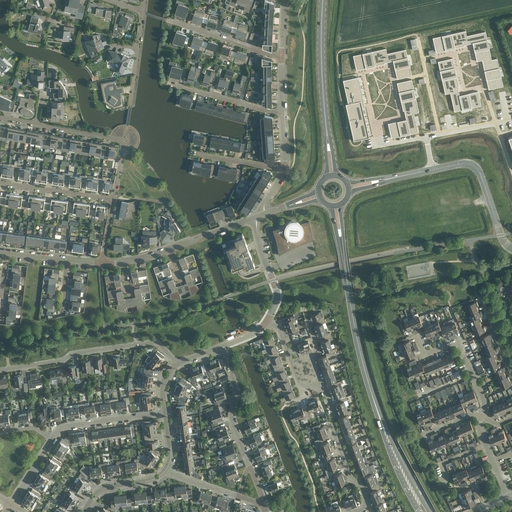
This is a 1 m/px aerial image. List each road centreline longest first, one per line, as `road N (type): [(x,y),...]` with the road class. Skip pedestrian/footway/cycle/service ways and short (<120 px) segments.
road 1 (primary): [(417,501),(368,383),(341,244)]
road 2 (residential): [(0,370),(152,341),(177,363)]
road 3 (tertiary): [(511,248),(472,164),(385,179)]
road 4 (residential): [(113,199),(121,141),(36,122)]
road 5 (primary): [(328,141),(322,0)]
road 6 (residential): [(363,507),(317,385)]
road 7 (residential): [(481,508),(474,484),(454,491),(440,463),(485,444)]
road 8 (residential): [(249,465),(231,418),(235,385),(220,346)]
